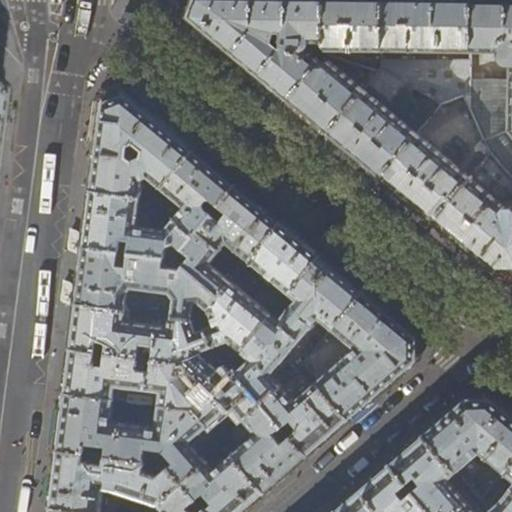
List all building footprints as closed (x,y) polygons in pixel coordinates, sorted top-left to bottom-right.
[(324,42),(324,0),(193,0),(188,15),(263,77),(289,98),(320,60),(305,47),(308,44),(309,39),(317,39),(317,47),(322,51),(323,48),(324,42)] [(324,0),(324,42),(323,48),(382,49),(382,0),(324,0)] [(382,0),(382,49),(470,50),(471,0),(382,0)] [(511,0),(471,0),(470,50),(483,50),(483,58),(500,59),(504,62),(507,63),(510,63),(510,78),(470,78),(469,92),(463,94),(483,136),(484,139),(511,128),(511,0)] [(143,7),(131,3),(129,11),(141,14),(143,7)] [(382,58),(381,67),(415,87),(440,102),(463,94),(469,92),(470,78),(470,59),(382,58)] [(329,59),(320,60),(289,98),(305,112),(374,169),(381,175),(416,132),(374,97),(379,91),(392,103),(394,100),(400,105),(415,87),(381,67),(363,88),(329,59)] [(160,121),(125,92),(102,101),(96,146),(91,190),(140,196),(153,197),(159,190),(141,188),(142,179),(148,177),(161,188),(194,149),(160,121)] [(511,128),(484,139),(489,151),(511,177),(511,175),(511,128)] [(489,151),(484,139),(483,136),(458,166),(416,132),(381,175),(387,180),(434,219),(489,151)] [(214,166),(194,149),(161,188),(183,205),(173,219),(193,236),(236,184),(214,166)] [(511,190),(511,177),(489,151),(434,219),(461,241),(497,271),(511,270),(511,205),(511,206),(505,207),(499,201),(511,190)] [(254,199),(236,184),(193,236),(182,248),(191,255),(183,264),(219,295),(231,281),(209,263),(227,243),(248,261),(281,221),(254,199)] [(140,196),(91,190),(87,217),(84,245),(119,250),(121,237),(129,238),(128,251),(165,256),(167,246),(175,243),(182,248),(193,236),(173,219),(164,230),(137,226),(140,196)] [(314,248),(281,221),(248,261),(259,270),(257,272),(262,276),(264,274),(288,293),(321,254),(314,248)] [(119,250),(84,245),(80,276),(76,302),(126,308),(128,292),(132,288),(169,293),(174,298),(172,314),(193,316),(194,302),(200,301),(208,309),(219,295),(183,264),(180,267),(164,265),(165,256),(128,251),(119,250)] [(326,258),(321,254),(288,293),(295,299),(278,320),(271,314),(228,364),(261,401),(280,384),(271,374),(318,318),(332,329),(364,290),(326,258)] [(231,281),(219,295),(208,309),(214,324),(205,327),(212,346),(214,350),(225,360),(228,364),(271,314),(231,281)] [(364,290),(332,329),(354,348),(316,381),(349,419),(384,388),(418,360),(418,334),(394,315),(364,290)] [(126,308),(76,302),(73,329),(70,347),(137,355),(138,343),(153,345),(151,357),(181,361),(186,365),(207,381),(218,368),(200,353),(200,350),(212,346),(205,327),(197,329),(193,316),(172,314),(126,308)] [(137,355),(70,347),(67,372),(65,392),(115,398),(116,385),(160,390),(158,404),(193,408),(208,425),(231,405),(243,419),(262,403),(261,401),(228,364),(225,360),(218,368),(207,381),(198,391),(185,374),(186,365),(181,361),(151,357),(137,355)] [(293,400),(280,384),(261,401),(262,403),(282,425),(283,426),(291,420),(298,429),(291,435),(307,454),(328,436),(349,419),(316,381),(293,400)] [(115,398),(65,392),(61,423),(57,449),(145,460),(147,446),(164,448),(174,460),(169,465),(183,481),(207,460),(190,440),(208,425),(193,408),(158,404),(155,426),(112,421),(115,398)] [(450,411),(424,433),(457,472),(464,466),(471,473),(479,466),(472,459),(480,452),(504,472),(511,461),(511,412),(506,408),(492,396),(466,397),(450,411)] [(282,425),(262,403),(243,419),(255,433),(232,453),(265,491),(283,475),(307,454),(291,435),(282,443),(273,432),(282,425)] [(405,449),(390,462),(432,511),(437,511),(445,506),(450,511),(491,511),(488,508),(484,511),(475,511),(448,480),(457,472),(424,433),(405,449)] [(145,460),(57,449),(54,477),(50,506),(101,511),(104,486),(111,486),(158,502),(183,481),(169,465),(157,475),(143,470),(145,460)] [(214,468),(207,460),(183,481),(196,497),(205,507),(208,511),(240,511),(244,509),(265,491),(232,453),(214,468)] [(511,511),(511,461),(504,472),(511,478),(511,484),(500,500),(488,508),(491,511),(511,511)] [(365,483),(335,509),(337,511),(432,511),(390,462),(365,483)] [(193,511),(188,505),(196,497),(183,481),(158,502),(164,511),(162,511),(208,511),(205,507),(199,511),(193,511)]
